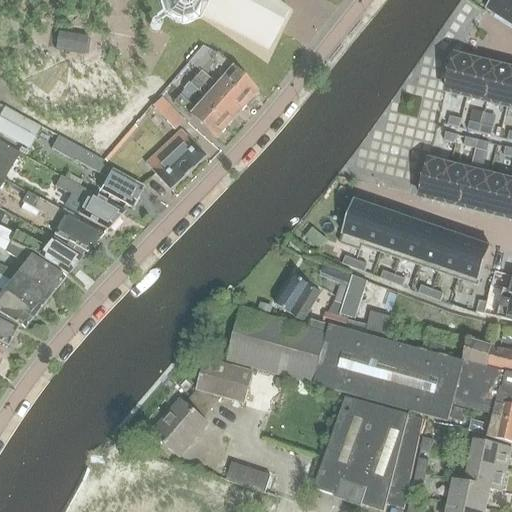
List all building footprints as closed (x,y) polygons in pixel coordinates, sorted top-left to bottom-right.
[(163,0),(162,4),(164,13),(170,20),(178,24),(186,24),(194,20),(200,13),(201,14),(267,49),(287,12),(272,0),(163,0)] [(511,0),(492,0),(486,11),(503,22),(511,8),(511,0)] [(511,8),(503,22),(511,27),(511,8)] [(58,32),(55,51),(84,56),(87,37),(58,32)] [(201,71),(216,54),(202,47),(189,61),(189,62),(190,62),(201,71)] [(220,80),(246,103),(253,95),(251,93),(255,89),(254,88),(248,82),(216,54),(201,71),(205,75),(209,70),(220,79),(220,80)] [(466,97),(475,63),(455,58),(446,92),(466,97)] [(466,97),(486,102),(495,68),(475,63),(466,97)] [(486,102),(506,107),(511,85),(511,71),(495,68),(486,102)] [(200,72),(194,79),(235,114),(234,113),(237,109),(239,111),(246,103),(220,80),(215,85),(200,72)] [(235,114),(194,79),(189,85),(197,92),(204,98),(198,104),(224,127),(232,119),(230,117),(233,113),(235,115),(235,114)] [(192,98),(197,92),(189,85),(187,84),(182,90),(183,91),(192,98)] [(212,138),(213,136),(216,133),(217,135),(224,127),(198,104),(194,109),(180,96),(173,104),(187,117),(188,116),(204,131),(212,138)] [(0,107),(0,134),(15,142),(29,148),(40,127),(26,120),(0,107)] [(174,113),(165,121),(174,131),(183,122),(174,113)] [(461,121),(449,118),(447,126),(459,129),(461,121)] [(481,125),(469,122),(467,131),(479,134),(481,125)] [(491,137),(493,128),(481,125),(479,134),(491,137)] [(180,131),(145,164),(169,190),(204,157),(180,131)] [(457,137),(446,134),(444,142),(455,145),(457,137)] [(142,189),(133,184),(100,166),(103,162),(58,137),(50,151),(74,164),(75,162),(106,179),(99,192),(131,209),(142,189)] [(477,141),(465,139),(463,147),(475,150),(477,141)] [(475,150),(487,153),(489,144),(477,141),(475,150)] [(0,178),(4,181),(19,154),(0,143),(0,178)] [(503,157),(511,158),(511,150),(505,148),(503,157)] [(420,198),(440,203),(449,168),(429,163),(420,198)] [(469,173),(449,168),(440,203),(460,208),(469,173)] [(460,208),(481,213),(489,177),(469,173),(460,208)] [(90,192),(61,176),(54,187),(84,204),(78,215),(107,232),(124,213),(89,194),(90,192)] [(489,177),(481,213),(501,218),(509,182),(489,177)] [(511,220),(511,183),(509,182),(501,218),(511,220)] [(56,210),(27,193),(21,203),(45,216),(44,218),(59,226),(54,236),(67,243),(84,253),(86,254),(103,236),(100,234),(65,215),(56,210)] [(373,209),(354,202),(339,245),(358,251),(373,209)] [(362,247),(380,254),(393,215),(373,209),(358,251),(360,252),(362,247)] [(412,222),(393,215),(380,254),(399,260),(412,222)] [(419,267),(432,229),(412,222),(399,260),(419,267)] [(1,228),(0,229),(0,240),(9,245),(24,252),(23,253),(26,255),(28,251),(67,275),(81,258),(65,247),(52,239),(46,247),(36,241),(35,242),(15,232),(14,234),(1,228)] [(419,267),(438,274),(451,235),(432,229),(419,267)] [(471,242),(451,235),(438,274),(458,280),(471,242)] [(477,287),(491,249),(471,242),(458,280),(477,287)] [(65,247),(81,258),(84,253),(67,243),(65,247)] [(64,279),(56,273),(30,257),(26,255),(23,253),(24,252),(9,245),(4,253),(24,265),(16,274),(50,295),(49,296),(50,296),(61,282),(63,279),(64,279)] [(342,265),(353,269),(356,262),(345,257),(342,265)] [(367,266),(356,262),(353,269),(364,274),(367,266)] [(0,289),(2,290),(36,312),(36,313),(43,305),(48,299),(47,299),(49,296),(50,295),(16,274),(0,266),(0,289)] [(352,277),(323,266),(319,277),(349,289),(352,277)] [(394,276),(383,272),(380,280),(391,284),(394,276)] [(394,276),(391,284),(402,288),(405,281),(394,276)] [(502,298),(511,301),(511,276),(506,281),(502,298)] [(293,277),(276,305),(275,306),(302,323),(320,294),(293,277)] [(359,305),(367,283),(352,277),(349,289),(343,305),(338,317),(352,321),(358,304),(359,305)] [(418,294),(429,299),(432,291),(421,287),(418,294)] [(0,315),(23,330),(34,316),(33,316),(36,313),(36,312),(2,290),(0,289),(0,315)] [(443,295),(432,291),(429,299),(440,303),(443,295)] [(500,305),(497,318),(511,321),(511,301),(502,298),(500,305)] [(479,302),(476,313),(484,315),(487,304),(479,302)] [(261,305),(258,315),(269,318),(272,309),(261,305)] [(327,334),(241,310),(226,362),(312,386),(327,334)] [(367,326),(365,335),(386,341),(391,320),(390,319),(371,313),(368,326),(367,326)] [(345,330),(348,320),(324,314),(322,324),(345,330)] [(17,327),(8,323),(0,318),(0,343),(7,347),(17,327)] [(345,330),(345,331),(364,337),(365,335),(367,326),(348,320),(345,330)] [(423,350),(443,356),(448,335),(428,329),(423,350)] [(492,348),(468,340),(462,362),(486,369),(492,348)] [(511,352),(492,348),(486,369),(502,374),(511,377),(511,352)] [(178,457),(207,424),(203,420),(222,398),(244,404),(253,374),(206,360),(197,391),(185,405),(181,401),(153,435),(178,457)] [(511,377),(502,374),(499,390),(511,394),(511,404),(511,409),(511,377)] [(404,510),(419,438),(423,421),(346,399),(314,490),(338,498),(338,497),(343,498),(342,502),(361,508),(362,506),(378,511),(384,511),(386,506),(404,510)] [(469,432),(473,434),(483,436),(482,437),(511,445),(511,421),(493,416),(491,426),(471,421),(469,432)] [(433,441),(423,439),(420,453),(430,455),(433,441)] [(511,450),(474,442),(470,463),(506,471),(511,450)] [(429,462),(419,460),(416,473),(426,475),(429,462)] [(470,463),(465,484),(490,490),(502,493),(506,471),(470,463)] [(226,481),(226,482),(234,485),(260,493),(264,495),(264,494),(270,476),(232,464),(226,481)] [(413,487),(423,489),(426,475),(416,473),(413,487)] [(117,474),(94,511),(151,511),(159,498),(117,474)] [(465,484),(454,481),(449,503),(485,511),(490,490),(465,484)] [(418,511),(420,504),(410,502),(407,511),(418,511)] [(485,511),(449,503),(447,511),(485,511)]
